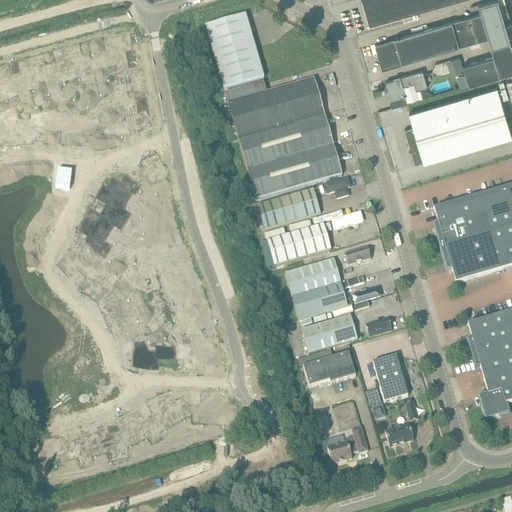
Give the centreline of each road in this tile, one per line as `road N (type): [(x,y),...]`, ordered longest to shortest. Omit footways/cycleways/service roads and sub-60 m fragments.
road 1 (unclassified): [(469,452),(343,43),(328,23),(286,0)]
road 2 (residential): [(100,159),(61,225),(49,269),(94,320),(109,374),(160,384)]
road 3 (residential): [(238,383),(173,140)]
road 4 (residential): [(186,511),(210,505),(270,448),(267,421),(238,383)]
road 5 (residential): [(336,511),(439,479),(469,452)]
road 6 (residential): [(0,54),(138,11)]
road 7 (residential): [(173,140),(138,11)]
road 8 (residential): [(160,384),(110,410),(41,425)]
